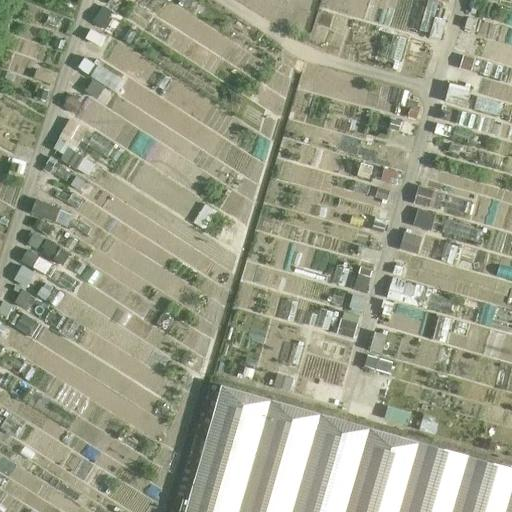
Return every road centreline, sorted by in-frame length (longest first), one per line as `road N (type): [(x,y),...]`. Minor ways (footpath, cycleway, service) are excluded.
road 1 (track): [(341,402),(459,0)]
road 2 (track): [(0,271),(87,0)]
road 3 (track): [(433,88),(311,55),(225,0)]
